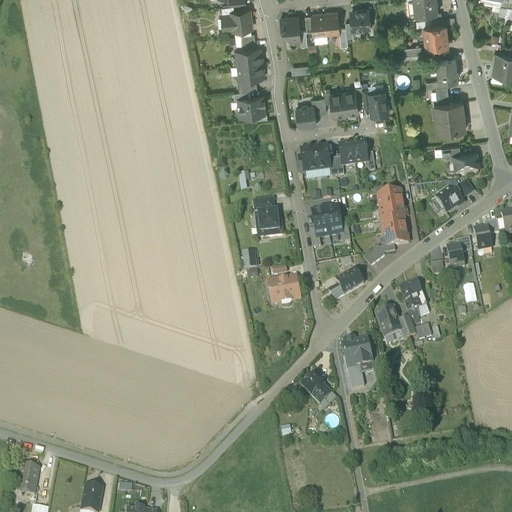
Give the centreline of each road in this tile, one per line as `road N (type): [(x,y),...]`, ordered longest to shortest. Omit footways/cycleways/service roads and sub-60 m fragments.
road 1 (residential): [(0,434),(170,483),(194,475),(330,337)]
road 2 (residential): [(503,191),(411,260),(330,337)]
road 3 (residential): [(286,140),(312,288),(330,337)]
road 4 (residential): [(503,191),(456,0)]
road 5 (unclassified): [(330,337),(364,511)]
road 6 (residential): [(257,8),(286,140)]
